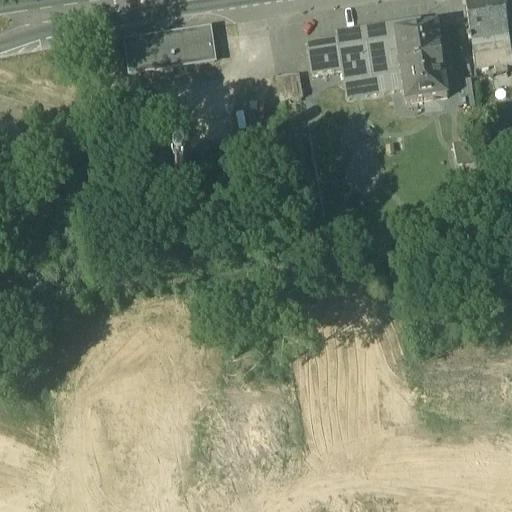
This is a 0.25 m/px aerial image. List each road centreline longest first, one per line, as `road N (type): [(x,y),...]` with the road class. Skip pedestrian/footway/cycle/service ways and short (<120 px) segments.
road 1 (unknown): [(254,511),(357,476),(511,472)]
road 2 (tertiary): [(0,23),(148,0)]
